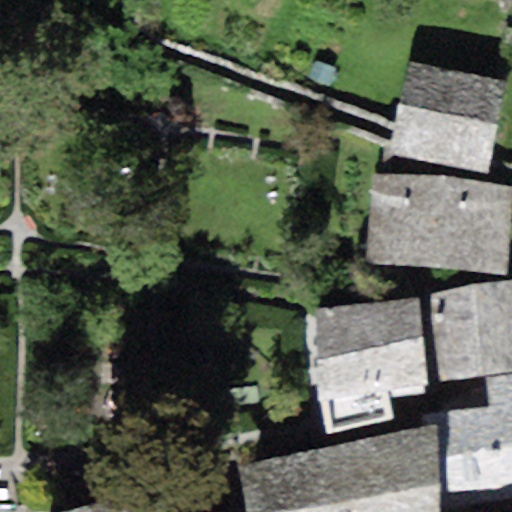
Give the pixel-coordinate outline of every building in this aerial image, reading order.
[(486,173),(505,84),(409,64),(390,153),(486,173)] [(511,195),(511,188),(369,176),(361,266),(504,278),(511,195)] [(511,283),(430,294),(441,382),(511,372),(511,283)] [(427,391),(416,296),(314,311),(318,401),(326,433),(393,422),(388,401),(427,391)] [(511,378),(486,381),(490,407),(421,416),(421,427),(430,427),(439,511),(443,511),(511,502),(511,378)] [(439,511),(430,427),(421,427),(238,468),(245,511),(439,511)] [(176,511),(172,490),(72,511),(176,511)]
